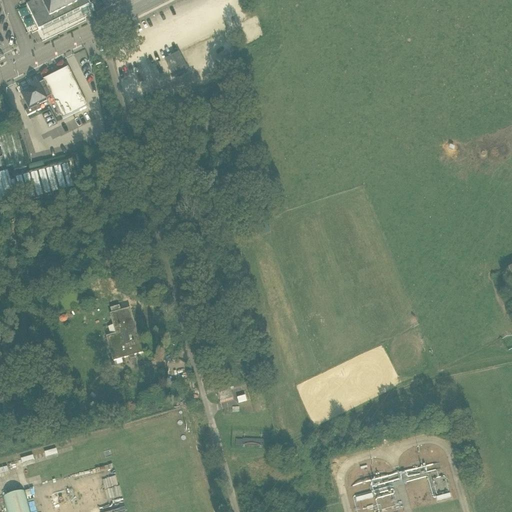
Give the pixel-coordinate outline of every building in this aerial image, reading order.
[(29,0),(31,4),(27,6),(38,31),(89,7),(87,0),(29,0)] [(179,54),(165,61),(173,78),(187,71),(179,54)] [(43,82),(63,121),(87,109),(67,69),(43,82)] [(39,105),(47,101),(38,84),(30,88),(31,91),(22,96),(29,110),(25,112),(27,116),(41,110),(39,105)] [(15,172),(27,169),(21,147),(3,152),(7,168),(14,166),(15,172)] [(13,179),(14,182),(11,183),(8,172),(0,174),(0,212),(20,207),(20,205),(64,194),(66,197),(77,194),(69,164),(13,179)] [(114,362),(145,353),(142,341),(139,342),(130,310),(111,316),(118,340),(108,343),(114,362)] [(184,397),(180,383),(169,387),(173,400),(184,397)] [(229,389),(217,393),(220,404),(232,400),(229,389)] [(41,422),(43,429),(60,424),(59,417),(41,422)] [(29,511),(25,492),(4,498),(7,511),(29,511)]
